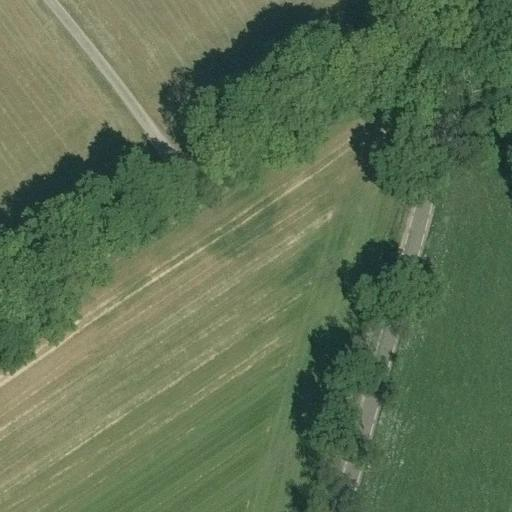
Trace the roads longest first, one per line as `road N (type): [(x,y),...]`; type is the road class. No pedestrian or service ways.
road 1 (tertiary): [(334,511),(470,0)]
road 2 (unclassified): [(168,196),(463,0)]
road 3 (track): [(0,309),(168,196)]
